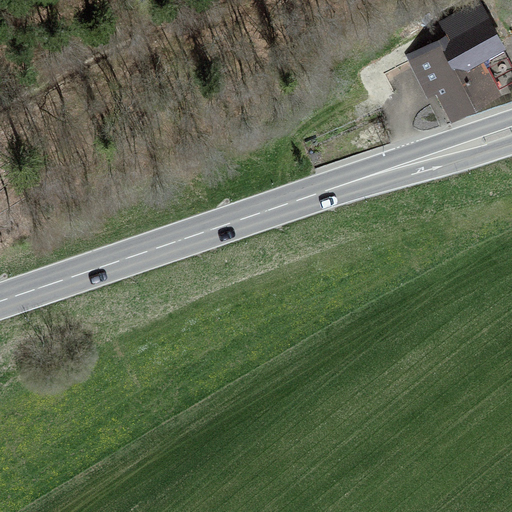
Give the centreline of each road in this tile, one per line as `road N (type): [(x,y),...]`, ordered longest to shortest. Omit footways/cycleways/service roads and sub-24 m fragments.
road 1 (primary): [(0,300),(511,129)]
road 2 (track): [(0,122),(243,0)]
